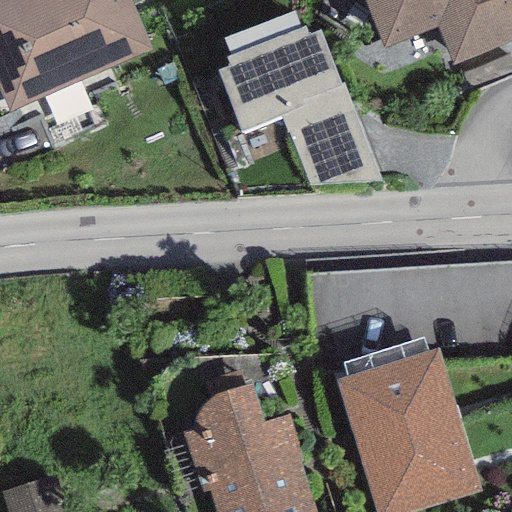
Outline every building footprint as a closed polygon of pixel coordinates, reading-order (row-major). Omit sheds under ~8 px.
[(130,0),(0,0),(0,92),(8,112),(152,49),(130,0)] [(511,41),(511,0),(363,0),(383,49),(437,27),(452,66),(511,41)] [(305,26),(227,58),(230,65),(217,70),(241,132),(282,116),(309,185),(383,184),(344,84),(340,85),(320,31),(309,34),(305,26)] [(392,343),(389,330),(404,328),(394,272),(323,284),(335,352),(392,343)] [(439,350),(335,381),(374,511),(418,511),(482,493),(439,350)] [(263,423),(251,386),(214,397),(206,401),(198,411),(193,422),(192,431),(182,433),(202,493),(209,488),(216,511),(314,511),(301,465),(288,416),(263,423)] [(58,511),(51,485),(2,499),(5,511),(58,511)]
